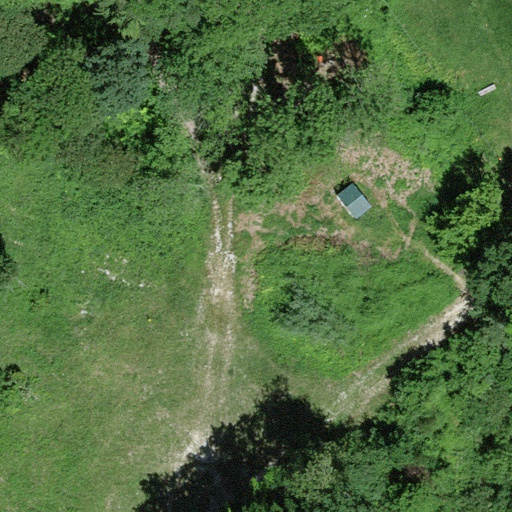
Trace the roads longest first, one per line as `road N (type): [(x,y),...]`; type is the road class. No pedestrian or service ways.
road 1 (track): [(130,0),(167,91),(221,187),(226,499)]
road 2 (track): [(214,511),(444,316)]
